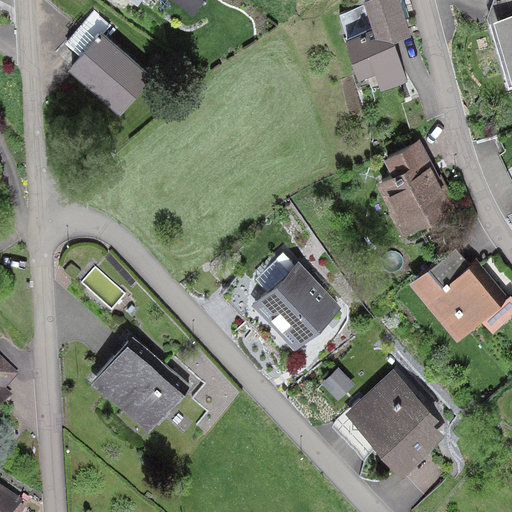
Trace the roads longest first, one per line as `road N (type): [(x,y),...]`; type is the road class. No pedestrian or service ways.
road 1 (residential): [(37,223),(81,223),(119,241),(375,511)]
road 2 (residential): [(37,223),(53,511)]
road 3 (residential): [(511,255),(469,179),(419,0)]
road 4 (residential): [(24,0),(37,223)]
